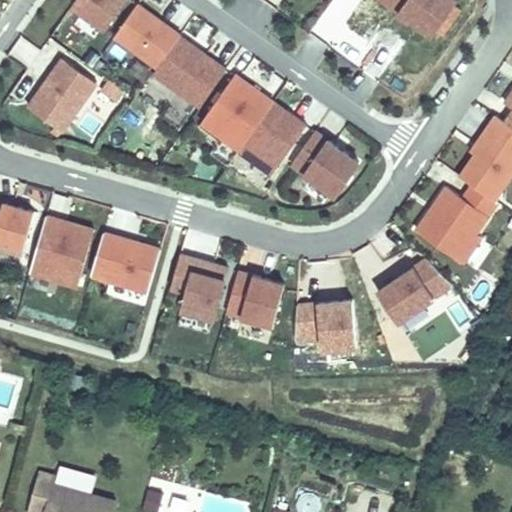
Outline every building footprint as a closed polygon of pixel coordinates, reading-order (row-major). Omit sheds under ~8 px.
[(125,0),(74,0),(74,2),(108,25),(125,0)] [(116,33),(160,64),(182,33),(139,1),(116,33)] [(229,66),(182,33),(160,64),(156,69),(203,102),(229,66)] [(31,104),(64,128),(98,80),(64,56),(31,104)] [(204,119),(243,146),(276,98),(237,71),(204,119)] [(511,121),(507,118),(498,112),(481,136),(482,143),(477,150),(462,172),(475,181),(496,195),(511,172),(511,121)] [(361,158),(317,127),(294,160),(338,191),(361,158)] [(482,143),(481,136),(473,147),(477,150),(482,143)] [(419,226),(460,255),(477,230),(500,198),(496,195),(475,181),(465,194),(449,183),(419,226)] [(0,199),(0,241),(25,249),(36,210),(0,199)] [(97,227),(48,213),(32,270),(80,284),(97,227)] [(163,246),(106,229),(94,272),(151,288),(163,246)] [(477,230),(460,255),(465,259),(483,234),(477,230)] [(385,314),(444,276),(418,250),(366,283),(385,314)] [(183,251),(173,285),(188,289),(183,308),(216,317),(231,264),(183,251)] [(287,281),(241,268),(229,308),(275,321),(287,281)] [(311,337),(346,333),(340,287),(285,294),(284,327),(309,324),(311,337)] [(35,472),(24,511),(109,511),(112,501),(48,485),(51,476),(35,472)]
